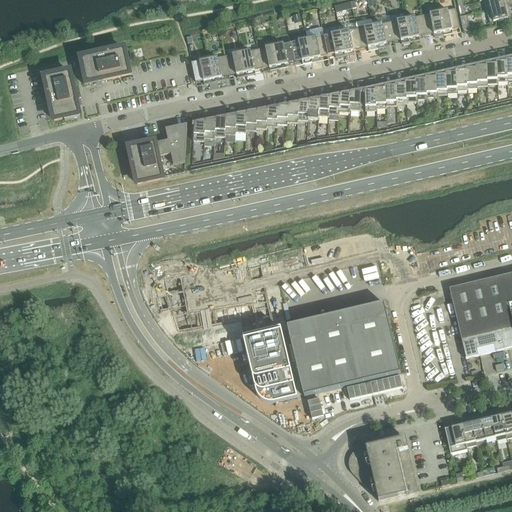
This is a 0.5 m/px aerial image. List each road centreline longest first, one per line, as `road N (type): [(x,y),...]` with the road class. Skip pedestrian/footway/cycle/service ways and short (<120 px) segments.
road 1 (residential): [(89,128),(511,39)]
road 2 (primary): [(511,122),(108,212)]
road 3 (primary): [(116,240),(511,151)]
road 4 (tertiary): [(103,242),(119,298),(150,351),(305,469)]
road 5 (tertiary): [(309,456),(167,354),(130,294),(116,240)]
road 6 (residential): [(419,409),(394,295),(511,265)]
